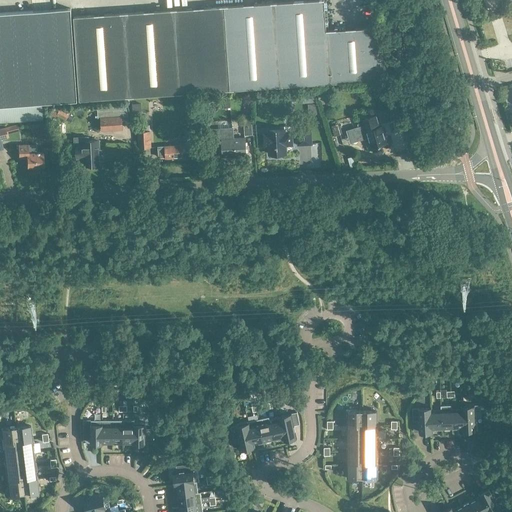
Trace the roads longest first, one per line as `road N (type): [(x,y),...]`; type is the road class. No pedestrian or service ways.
road 1 (unclassified): [(0,201),(415,175)]
road 2 (residential): [(323,511),(263,485),(257,471),(267,456),(294,462),(306,454),(312,363)]
road 3 (primary): [(511,188),(454,0)]
road 4 (residential): [(312,363),(333,373),(356,365),(364,331),(348,314),(324,313),(306,329),(305,353)]
road 5 (primary): [(445,0),(487,146)]
road 6 (residential): [(412,504),(467,464),(436,458),(409,479),(409,497)]
road 7 (residential): [(73,390),(92,368),(79,346),(61,346),(49,357),(48,375),(60,387)]
